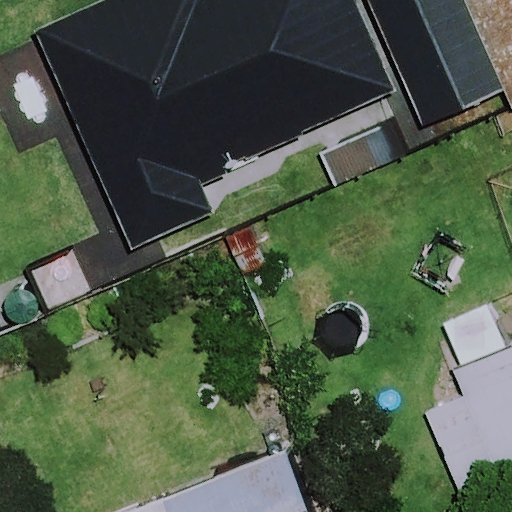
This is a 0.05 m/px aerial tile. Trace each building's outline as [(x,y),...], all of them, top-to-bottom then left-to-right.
[(391,98),(356,0),(112,0),(44,24),(122,244),(218,209),(202,165),(391,98)] [(511,101),(511,79),(480,0),(381,0),(434,132),(511,101)] [(511,0),(480,0),(511,79),(511,0)] [(109,235),(26,268),(49,327),(132,295),(109,235)] [(511,344),(509,346),(490,301),(442,321),(474,394),(429,413),(466,501),(511,481),(511,344)] [(322,511),(299,450),(132,511),(322,511)]
